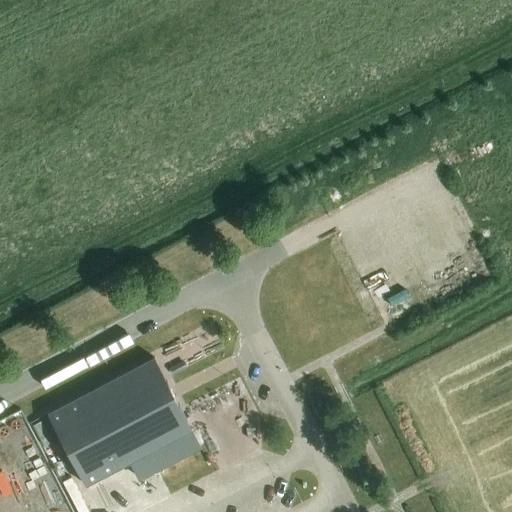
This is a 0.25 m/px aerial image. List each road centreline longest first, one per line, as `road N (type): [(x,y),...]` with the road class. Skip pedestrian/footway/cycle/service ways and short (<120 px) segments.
road 1 (unclassified): [(228,279),(386,200),(437,302)]
road 2 (unclassified): [(0,397),(228,279)]
road 3 (unclassified): [(228,279),(316,450)]
